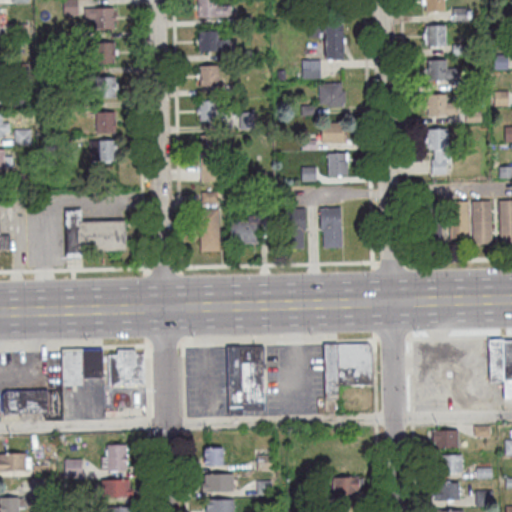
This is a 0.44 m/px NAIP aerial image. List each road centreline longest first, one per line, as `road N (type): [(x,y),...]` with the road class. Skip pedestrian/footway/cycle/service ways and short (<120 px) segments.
road 1 (residential): [(166,511),(152,0)]
road 2 (residential): [(394,511),(380,0)]
road 3 (primary): [(0,311),(511,298)]
